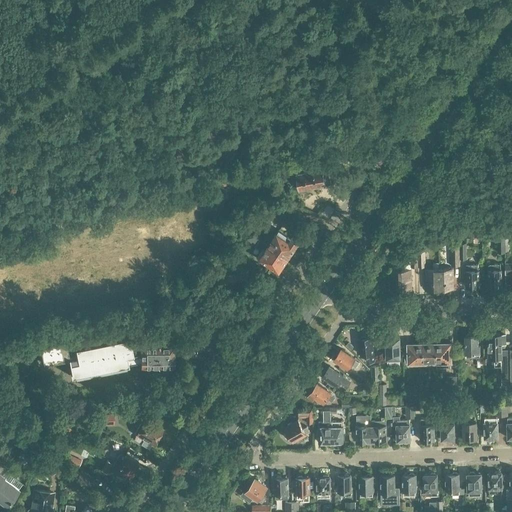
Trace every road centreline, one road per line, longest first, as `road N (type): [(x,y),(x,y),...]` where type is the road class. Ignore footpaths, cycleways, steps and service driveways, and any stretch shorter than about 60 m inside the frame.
road 1 (unknown): [(38,249),(218,203),(341,205)]
road 2 (residential): [(297,276),(134,511)]
road 3 (residential): [(242,461),(511,455)]
road 4 (primary): [(169,511),(321,290)]
road 5 (primary): [(369,224),(511,23)]
road 6 (track): [(0,130),(182,0)]
road 7 (residential): [(242,461),(347,305)]
road 8 (residential): [(511,309),(373,312),(347,305)]
